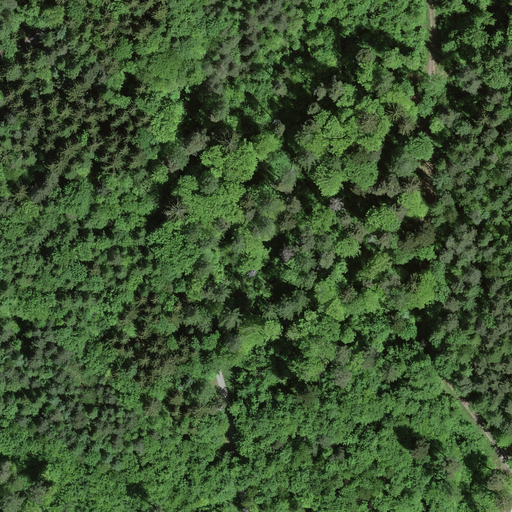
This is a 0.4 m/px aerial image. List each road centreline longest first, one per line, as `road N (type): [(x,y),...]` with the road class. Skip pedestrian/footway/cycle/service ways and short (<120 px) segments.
road 1 (track): [(119,0),(163,126),(174,258),(226,397),(245,511)]
road 2 (track): [(431,3),(430,333),(450,384),(511,464)]
